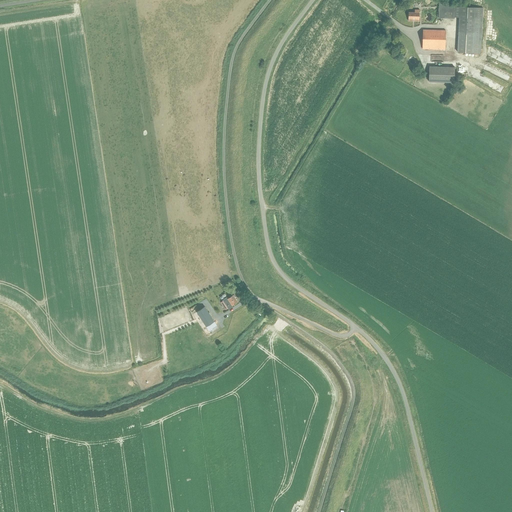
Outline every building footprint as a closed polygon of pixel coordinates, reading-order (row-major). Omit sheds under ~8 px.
[(453,17),(453,16),(459,16),(457,53),(480,54),(482,7),(454,6),(454,1),(438,1),(438,17),(453,17)] [(414,9),(414,11),(414,13),(408,12),(408,19),(419,20),(419,9),(414,9)] [(422,49),(445,50),(445,31),(423,30),(422,49)] [(454,83),(454,67),(429,67),(429,82),(449,83),(448,86),(453,86),(453,83),(454,83)] [(238,302),(233,294),(228,298),(227,296),(222,299),(223,300),(221,302),(226,310),(228,308),(238,302)] [(217,325),(205,306),(197,312),(208,330),(217,325)]
